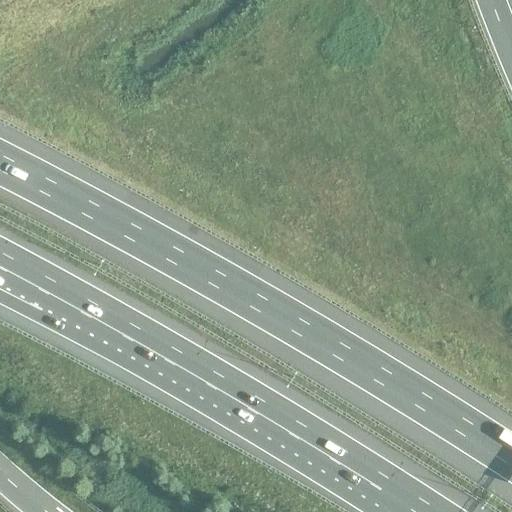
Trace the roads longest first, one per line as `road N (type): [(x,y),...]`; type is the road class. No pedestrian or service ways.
road 1 (motorway): [(511,455),(0,153)]
road 2 (motorway): [(0,260),(426,511)]
